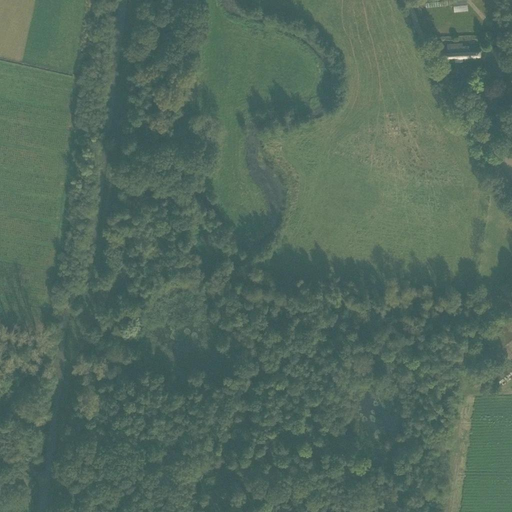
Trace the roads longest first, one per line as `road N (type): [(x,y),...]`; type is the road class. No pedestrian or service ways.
road 1 (track): [(75,365),(139,0)]
road 2 (track): [(59,511),(75,365)]
